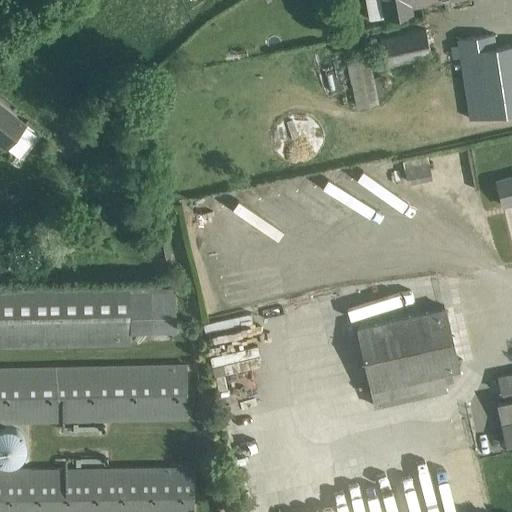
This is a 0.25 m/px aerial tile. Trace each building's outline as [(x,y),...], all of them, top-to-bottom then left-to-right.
[(411,7),(448,0),(383,0),(386,16),(411,11),(411,7)] [(381,39),(387,65),(432,55),(426,29),(381,39)] [(458,38),(461,58),(469,118),(511,111),(511,43),(496,45),(494,33),(458,38)] [(345,57),(355,108),(378,104),(368,53),(345,57)] [(0,146),(6,151),(27,126),(0,104),(0,146)] [(272,137),(272,140),(272,142),(273,145),(274,147),(275,150),(276,152),(277,154),(278,155),(280,157),(282,159),(284,160),(287,162),(288,162),(291,163),(294,164),(296,164),(298,164),(301,164),(304,164),(306,163),(309,162),(311,161),(313,159),(315,157),(317,155),(319,153),(320,151),(321,149),(322,146),(323,144),(323,142),(324,139),(323,136),(323,135),(323,132),(322,129),(321,127),(320,125),(319,123),(317,121),(315,119),(313,118),(311,117),(309,115),(306,114),(304,113),(301,113),(299,113),(297,113),(294,113),(291,114),(290,114),(287,115),(285,116),(283,118),(281,119),(279,121),(277,123),(275,126),(274,128),(274,130),(273,132),(272,135),(272,137)] [(511,202),(511,176),(497,181),(503,205),(511,202)] [(238,194),(232,203),(276,234),(282,225),(238,194)] [(155,232),(158,249),(159,257),(171,255),(167,230),(155,232)] [(0,292),(0,345),(130,343),(130,333),(174,332),(173,290),(0,292)] [(444,383),(453,380),(451,370),(459,368),(445,307),(425,311),(357,327),(375,406),(445,390),(444,383)] [(239,381),(239,358),(218,357),(217,381),(239,381)] [(0,368),(0,421),(188,418),(187,365),(0,368)] [(498,402),(507,444),(511,443),(511,373),(498,377),(502,392),(504,392),(505,400),(498,402)] [(13,427),(11,426),(8,426),(6,426),(4,426),(3,427),(1,428),(0,428),(0,460),(2,461),(5,462),(6,462),(8,462),(9,462),(12,462),(14,461),(16,461),(18,459),(20,458),(22,456),(23,454),(24,453),(24,452),(25,450),(25,449),(26,447),(26,446),(26,444),(26,441),(25,438),(24,436),(23,435),(22,433),(21,432),(20,430),(18,429),(17,429),(16,428),(14,427),(13,427)] [(0,511),(191,511),(191,465),(0,468),(0,511)] [(351,511),(379,511),(377,492),(361,494),(363,502),(350,504),(351,511)]
